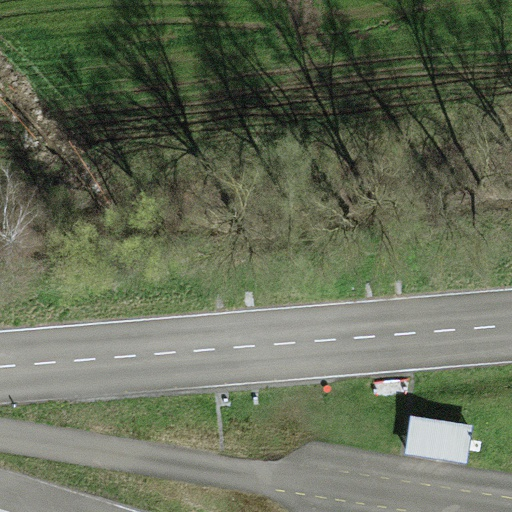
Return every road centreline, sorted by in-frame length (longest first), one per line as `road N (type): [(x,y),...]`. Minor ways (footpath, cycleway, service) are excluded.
road 1 (unclassified): [(511,511),(0,432)]
road 2 (unclassified): [(511,325),(0,367)]
